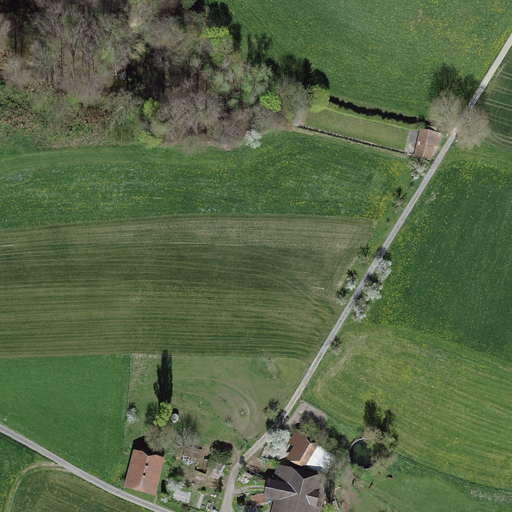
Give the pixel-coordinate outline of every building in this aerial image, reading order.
[(440,140),(420,135),(414,160),(434,165),(440,140)] [(203,444),(187,439),(185,446),(201,451),(203,444)] [(287,462),(303,472),(317,449),(301,439),(287,462)] [(164,462),(133,455),(124,492),(155,500),(164,462)] [(224,465),(210,461),(206,476),(220,480),(224,465)] [(312,511),(320,478),(281,469),(278,483),(266,480),(262,500),(274,503),(271,511),(312,511)]
